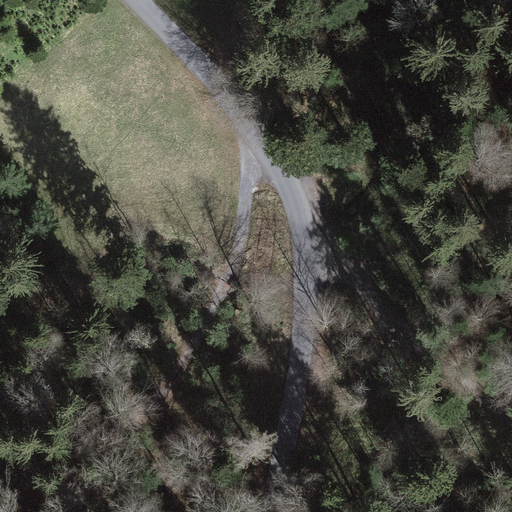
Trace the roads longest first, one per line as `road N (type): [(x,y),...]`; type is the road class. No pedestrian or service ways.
road 1 (tertiary): [(286,511),(315,271),(258,150),(155,0)]
road 2 (track): [(242,276),(148,409),(0,480)]
road 3 (track): [(511,423),(456,399),(373,301),(315,271),(242,276)]
road 4 (track): [(258,150),(242,276)]
